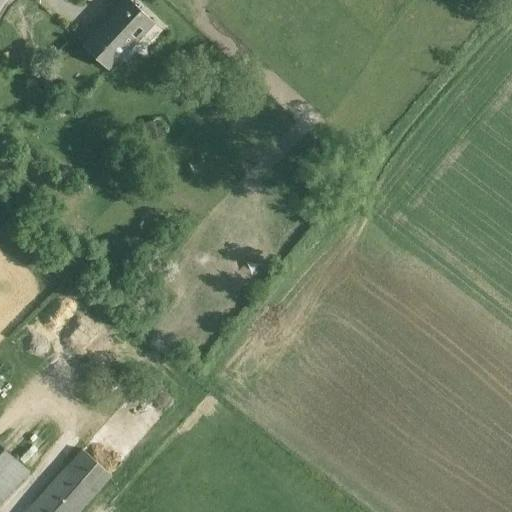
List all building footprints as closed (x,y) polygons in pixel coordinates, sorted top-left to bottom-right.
[(122,0),(82,43),(108,68),(119,57),(120,58),(137,39),(145,47),(160,30),(129,0),(122,0)] [(158,121),(147,124),(151,139),(162,136),(158,121)] [(70,316),(60,335),(79,346),(89,328),(70,316)] [(88,340),(85,337),(80,344),(97,357),(108,341),(95,331),(88,340)] [(0,503),(29,472),(0,443),(0,503)] [(77,511),(110,475),(81,448),(23,511),(77,511)]
